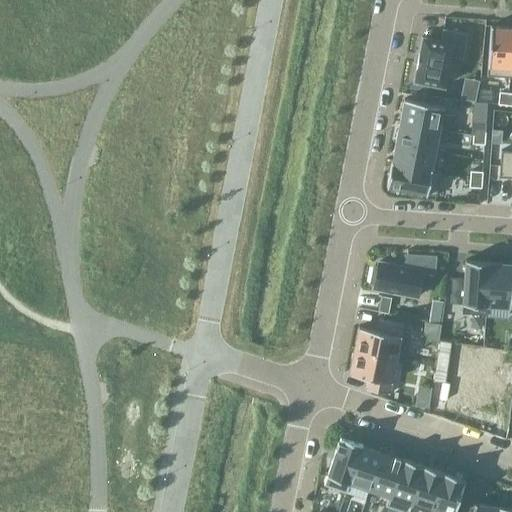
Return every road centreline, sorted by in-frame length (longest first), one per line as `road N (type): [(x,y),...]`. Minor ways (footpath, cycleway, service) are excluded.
road 1 (residential): [(205,360),(272,0)]
road 2 (residential): [(344,216),(385,0)]
road 3 (residential): [(310,395),(511,457)]
road 4 (residential): [(310,395),(344,216)]
road 5 (residential): [(511,228),(344,216)]
road 6 (residential): [(178,511),(205,360)]
